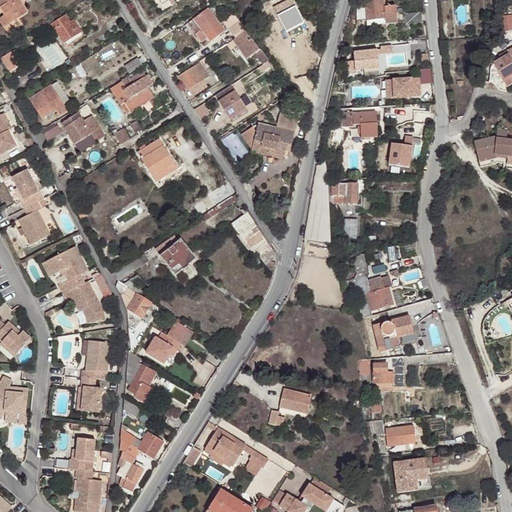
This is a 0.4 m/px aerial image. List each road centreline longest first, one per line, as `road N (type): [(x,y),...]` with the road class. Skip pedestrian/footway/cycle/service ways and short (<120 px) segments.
road 1 (residential): [(431,0),(441,130),(425,234),(477,397)]
road 2 (residential): [(287,257),(118,0)]
road 3 (residential): [(140,511),(270,308),(287,257)]
road 4 (residential): [(287,257),(345,0)]
road 5 (residential): [(477,397),(498,449),(508,511)]
